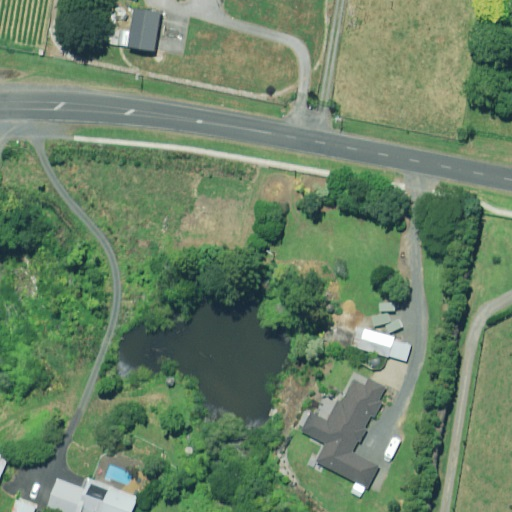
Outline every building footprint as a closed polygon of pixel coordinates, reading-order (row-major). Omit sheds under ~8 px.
[(124,7),(122,7),(120,7),(119,7),(118,8),(117,9),(116,10),(115,11),(115,12),(114,13),(114,15),(114,16),(115,17),(115,18),(116,19),(117,20),(118,21),(119,22),(121,22),(122,22),(123,22),(124,22),(126,21),(127,20),(128,19),(128,18),(129,17),(129,16),(129,15),(129,13),(129,12),(128,11),(128,10),(127,9),(126,8),(124,7)] [(164,15),(139,10),(135,32),(126,31),(123,47),(157,52),(164,15)] [(396,338),(367,331),(362,350),(409,362),(413,346),(395,342),(396,338)] [(361,443),(365,445),(373,429),(369,427),(374,417),(377,419),(386,402),(384,401),(390,388),(372,379),(367,388),(357,384),(350,400),(343,397),(331,422),(314,415),(305,433),(328,444),(319,464),(358,483),(353,494),(366,500),(382,466),(361,456),(356,453),(361,443)] [(0,487),(13,455),(0,449),(0,487)] [(86,477),(83,488),(60,479),(48,511),(50,511),(105,511),(114,488),(86,477)] [(37,511),(38,511),(20,503),(15,511),(37,511)]
